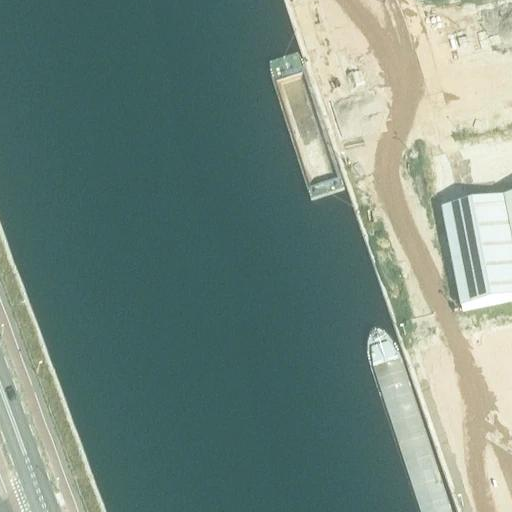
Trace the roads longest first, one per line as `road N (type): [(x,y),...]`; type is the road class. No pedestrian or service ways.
road 1 (residential): [(493,511),(317,0)]
road 2 (secondary): [(0,387),(44,511)]
